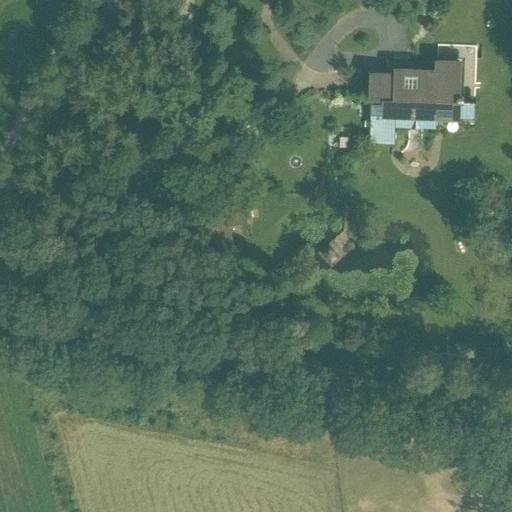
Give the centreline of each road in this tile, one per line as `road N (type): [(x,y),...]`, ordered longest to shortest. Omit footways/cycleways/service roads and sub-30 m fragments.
road 1 (unclassified): [(511,411),(0,313)]
road 2 (track): [(0,160),(80,0)]
